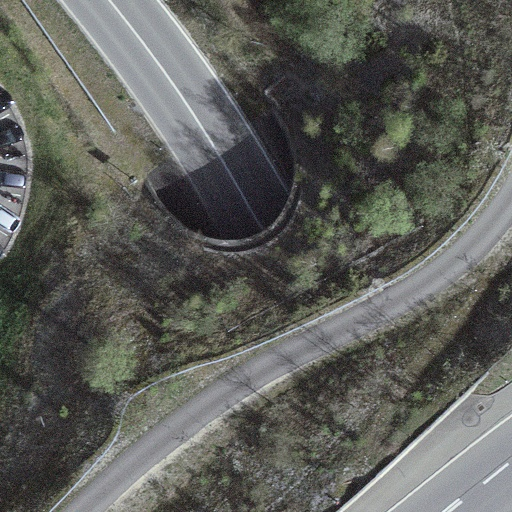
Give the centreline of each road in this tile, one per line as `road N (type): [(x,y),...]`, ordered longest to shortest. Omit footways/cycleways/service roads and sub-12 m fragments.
road 1 (motorway): [(376,511),(359,439),(267,228),(109,0)]
road 2 (track): [(76,511),(128,464),(268,363),(428,284),(511,197)]
